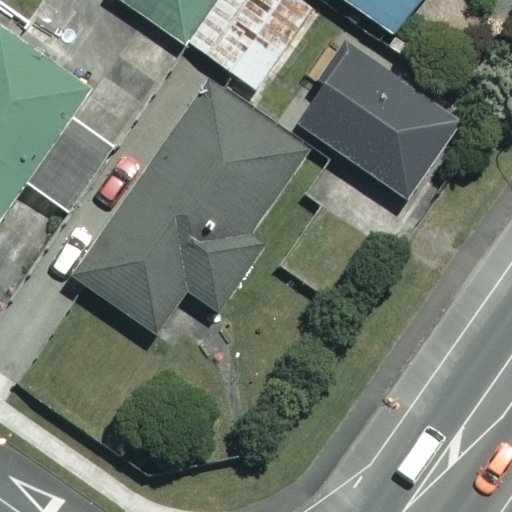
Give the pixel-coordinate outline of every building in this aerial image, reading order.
[(308,17),(283,1),(283,0),(115,0),(260,93),(308,17)] [(344,0),(390,33),(413,0),(344,0)] [(0,211),(21,182),(59,209),(111,134),(71,105),(95,71),(0,4),(0,211)] [(459,116),(349,43),(295,124),(405,197),(459,116)] [(310,152),(210,83),(76,279),(154,332),(184,288),(207,303),(310,152)] [(368,241),(311,205),(274,264),(331,300),(368,241)]
